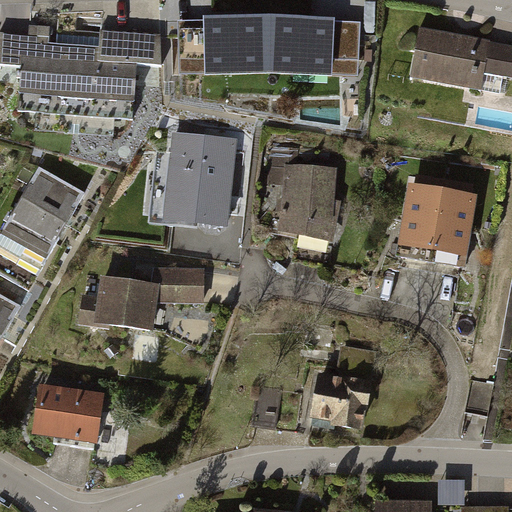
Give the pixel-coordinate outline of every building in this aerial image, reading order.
[(274,21),(180,22),(181,77),(207,76),(207,81),(273,79),(333,82),(334,76),(360,77),(363,25),(274,21)] [(28,36),(0,35),(0,71),(21,72),(18,115),(134,123),(139,67),(162,68),(162,37),(29,27),(28,36)] [(491,42),(421,29),(411,83),(485,96),(488,79),(511,83),(511,48),(491,45),(491,42)] [(237,142),(172,135),(170,156),(157,154),(149,226),(227,234),(231,202),(237,142)] [(298,157),(271,155),(268,189),(281,190),(280,209),(278,236),(335,239),(340,172),(297,169),(298,157)] [(88,198),(39,171),(0,242),(0,252),(45,277),(88,198)] [(478,199),(411,187),(405,224),(399,259),(465,271),(471,238),(478,199)] [(115,280),(104,279),(100,300),(83,299),(79,330),(108,333),(109,330),(155,337),(160,306),(204,307),(205,273),(154,272),(154,286),(115,280)] [(0,353),(24,311),(0,298),(0,353)] [(348,382),(321,378),(314,428),(364,436),(367,411),(372,412),(381,356),(342,350),(338,375),(349,377),(348,382)] [(492,386),(471,381),(465,411),(477,414),(486,416),(492,386)] [(106,399),(40,390),(32,442),(98,451),(106,399)] [(465,480),(438,480),(438,505),(464,505),(465,480)] [(429,511),(429,502),(375,502),(374,511),(429,511)]
